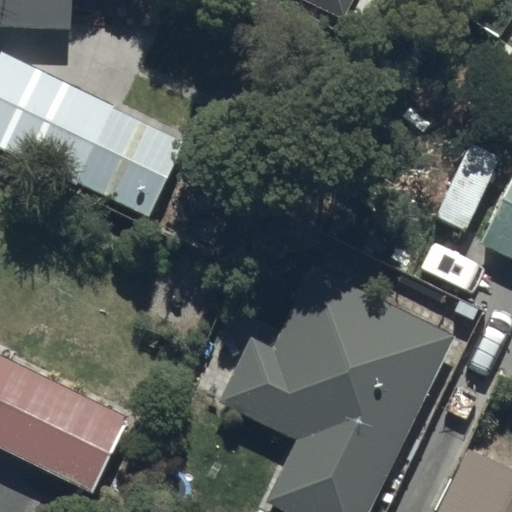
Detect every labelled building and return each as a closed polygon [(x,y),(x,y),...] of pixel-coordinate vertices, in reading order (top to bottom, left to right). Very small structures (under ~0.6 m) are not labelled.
[(0,0),(0,22),(65,26),(66,0),(0,0)] [(306,0),(337,15),(345,0),(306,0)] [(511,51),(494,42),(511,9),(511,0),(459,0),(434,49),(511,91),(511,51)] [(0,50),(0,146),(145,213),(181,134),(0,50)] [(511,169),(478,240),(511,255),(511,169)] [(410,231),(395,261),(467,297),(482,267),(410,231)] [(262,499),(288,511),(362,511),(449,334),(310,266),(270,348),(245,336),(214,399),(292,437),(262,499)] [(0,444),(86,490),(124,417),(0,352),(0,444)] [(511,511),(511,467),(464,445),(431,511),(511,511)]
